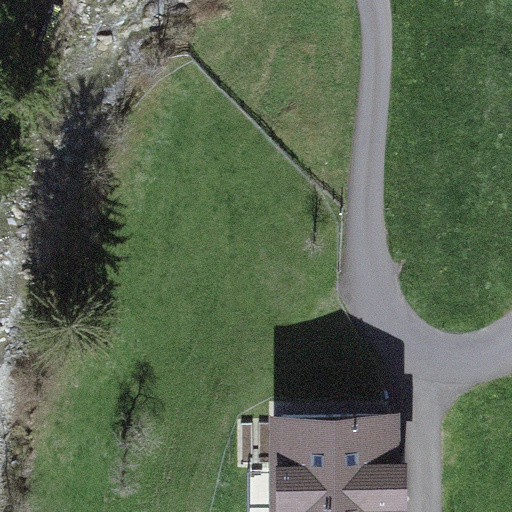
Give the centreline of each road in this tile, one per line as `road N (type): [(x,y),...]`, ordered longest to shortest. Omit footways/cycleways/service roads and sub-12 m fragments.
road 1 (unclassified): [(374,0),(367,247),(383,304),(416,333),(502,349),(511,338)]
road 2 (track): [(416,333),(418,511)]
